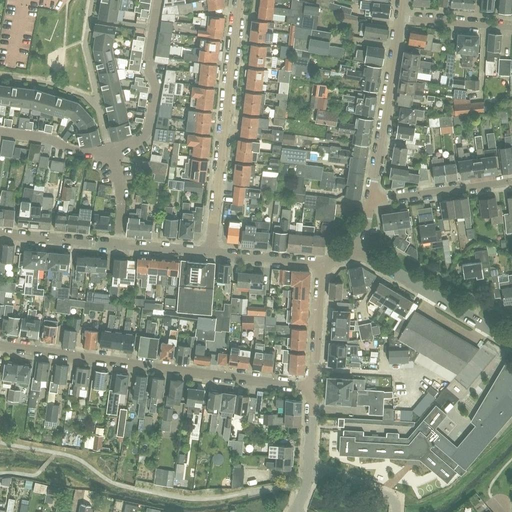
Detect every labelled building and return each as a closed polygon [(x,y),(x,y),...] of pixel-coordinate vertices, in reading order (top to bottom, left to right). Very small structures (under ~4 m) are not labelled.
[(122,0),(101,0),(101,6),(118,9),(118,10),(121,10),(122,0)] [(223,0),(209,0),(208,0),(208,5),(205,5),(206,10),(210,10),(225,8),(223,0)] [(296,26),(312,29),(314,20),(303,18),(303,14),(305,3),(305,1),(300,0),(298,0),(298,10),(296,23),(296,26)] [(331,3),(331,2),(323,0),(316,0),(316,5),(319,5),(330,9),(331,3)] [(475,8),(475,0),(462,0),(462,7),(475,8)] [(495,1),(494,0),(480,0),(480,9),(482,9),(483,11),(486,11),(487,9),(493,10),(494,0),(495,1)] [(511,13),(511,5),(511,0),(498,0),(498,12),(511,13)] [(391,4),(381,3),(361,1),(360,8),(366,9),(366,15),(389,18),(391,4)] [(305,3),(303,14),(318,16),(319,5),(305,3)] [(352,9),(331,3),(330,9),(339,12),(340,12),(350,15),(352,9)] [(163,7),(162,14),(166,14),(172,14),(175,14),(178,14),(177,5),(173,6),(165,7),(163,7)] [(116,20),(118,10),(118,9),(101,6),(99,18),(116,20)] [(283,8),(273,7),(260,6),(259,17),(272,18),(273,14),(287,15),(286,22),(290,23),(293,23),(296,23),(298,10),(290,9),(283,8)] [(162,14),(161,20),(174,22),(175,14),(172,14),(166,14),(162,14)] [(201,25),(223,28),(224,18),(209,16),(205,16),(205,20),(202,19),(201,25)] [(251,30),(266,32),(269,32),(269,27),(274,28),(274,23),(252,20),(251,30)] [(173,22),(161,21),(160,32),(172,33),(173,22)] [(114,38),(115,27),(95,23),(94,35),(114,38)] [(388,27),(378,25),(366,23),(366,24),(362,23),(361,30),(365,31),(364,36),(386,40),(388,27)] [(222,38),(223,28),(201,25),(201,30),(199,30),(198,35),(207,36),(222,38)] [(312,32),(312,29),(296,26),(295,35),(293,47),(293,48),(343,57),(344,48),(333,46),(333,47),(329,46),(330,41),(311,37),(312,32)] [(312,29),(312,32),(311,37),(330,41),(331,33),(312,29)] [(272,43),(273,33),(269,32),(266,32),(251,30),(250,40),(272,43)] [(434,34),(433,34),(411,31),(409,44),(424,47),(424,50),(431,51),(434,34)] [(172,34),(159,32),(158,44),(157,44),(166,45),(170,46),(172,34)] [(494,56),(500,56),(502,35),(489,34),(487,50),(488,50),(487,61),(487,74),(494,74),(494,61),(494,56)] [(112,49),(114,38),(94,35),(96,35),(94,49),(112,49)] [(466,61),(468,35),(459,35),(457,52),(463,52),(462,67),(466,67),(466,61)] [(472,53),(477,54),(479,36),(468,35),(466,61),(466,67),(470,67),(472,53)] [(200,44),(200,49),(203,49),(219,51),(219,49),(221,50),(222,43),(220,43),(220,41),(205,40),(201,40),(200,44)] [(166,45),(157,44),(155,56),(165,57),(166,45)] [(250,54),(265,56),(266,51),(270,52),(270,47),(266,46),(251,44),(251,46),(248,46),(247,52),(250,52),(250,54)] [(384,49),(375,47),(368,46),(367,51),(356,49),(354,57),(366,59),(366,62),(382,64),(384,49)] [(219,51),(203,49),(200,49),(195,48),(194,54),(186,53),(185,59),(198,61),(199,59),(218,61),(219,51)] [(114,58),(112,49),(94,49),(97,63),(114,59),(114,58)] [(420,60),(421,54),(404,52),(402,64),(427,69),(427,70),(432,70),(434,62),(420,60)] [(272,57),(265,56),(250,54),(249,64),(270,67),(272,57)] [(453,73),(455,55),(448,54),(445,72),(448,73),(453,73)] [(168,58),(155,56),(154,62),(167,64),(168,58)] [(117,58),(114,58),(114,59),(97,63),(99,73),(117,69),(117,70),(119,69),(117,58)] [(499,75),(511,75),(511,60),(500,59),(499,75)] [(217,65),(198,63),(195,63),(194,72),(196,72),(216,75),(217,65)] [(364,72),(355,71),(356,67),(340,64),(339,72),(347,73),(380,79),(382,67),(365,64),(364,72)] [(432,74),(432,70),(427,70),(427,69),(402,64),(400,77),(416,79),(418,72),(432,74)] [(247,78),(263,80),(267,80),(268,68),(263,68),(263,70),(249,68),(248,70),(245,70),(245,76),(248,76),(247,78)] [(119,80),(117,70),(117,69),(99,73),(102,84),(119,80)] [(164,81),(175,82),(176,70),(166,69),(164,81)] [(290,71),(284,70),(281,70),(280,82),(289,83),(290,71)] [(342,73),(331,71),(330,78),(340,80),(342,73)] [(215,85),(216,75),(196,72),(195,83),(215,85)] [(378,91),(380,79),(347,73),(346,79),(362,81),(361,89),(378,91)] [(262,84),(263,80),(247,78),(246,88),(265,90),(266,85),(262,84)] [(416,81),(410,80),(400,79),(398,91),(423,95),(424,90),(414,89),(416,81)] [(463,89),(464,80),(453,79),(452,87),(463,89)] [(122,90),(119,80),(102,84),(104,94),(122,90)] [(464,80),(463,89),(479,91),(479,81),(464,80)] [(173,94),(175,82),(164,81),(162,93),(173,94)] [(287,95),(289,83),(280,82),(278,94),(287,95)] [(313,84),(312,96),(325,98),(327,86),(313,84)] [(13,87),(2,86),(0,101),(0,103),(10,105),(13,87)] [(23,88),(13,87),(10,105),(21,106),(23,88)] [(192,96),(213,99),(214,89),(193,87),(192,96)] [(36,90),(23,88),(21,106),(32,107),(36,90)] [(458,99),(465,100),(466,91),(455,89),(454,98),(458,99)] [(47,94),(36,90),(32,107),(42,111),(47,94)] [(124,90),(122,90),(104,94),(107,105),(124,101),(126,101),(124,90)] [(422,100),(423,95),(398,91),(396,103),(412,106),(413,98),(422,100)] [(264,104),(265,94),(246,92),(245,102),(260,104),(264,104)] [(172,106),(173,94),(162,93),(160,105),(172,106)] [(287,95),(278,94),(276,93),(276,99),(279,99),(278,106),(286,107),(286,105),(287,95)] [(375,106),(377,96),(357,93),(357,97),(343,94),(342,100),(349,102),(375,106)] [(58,97),(47,94),(42,111),(52,114),(58,97)] [(213,99),(192,96),(191,106),(197,107),(212,109),(213,99)] [(319,97),(312,96),(310,107),(317,108),(319,97)] [(68,100),(58,97),(52,114),(63,117),(68,100)] [(454,105),(455,115),(465,114),(485,112),(484,102),(471,103),(471,100),(453,99),(454,105)] [(86,111),(78,103),(68,100),(63,117),(68,119),(70,116),(75,121),(86,111)] [(126,112),(124,101),(107,105),(109,115),(126,112)] [(264,104),(260,104),(245,102),(244,112),(259,113),(263,114),(263,109),(264,104)] [(347,112),(374,116),(375,106),(349,102),(349,106),(347,107),(347,110),(347,112)] [(484,104),(485,112),(495,112),(496,112),(496,108),(496,106),(494,106),(494,105),(494,104),(490,104),(490,103),(484,103),(484,104)] [(173,106),(160,105),(159,116),(171,118),(173,106)] [(286,107),(278,106),(274,105),(273,117),(284,118),(286,107)] [(410,108),(409,109),(401,107),(401,113),(399,114),(398,117),(400,119),(399,120),(415,123),(416,115),(422,116),(424,110),(410,108)] [(371,132),(373,120),(357,117),(356,124),(337,121),(338,113),(318,109),(315,124),(328,125),(371,132)] [(98,129),(95,129),(93,119),(86,111),(75,121),(79,126),(77,128),(78,134),(98,129)] [(212,113),(192,111),(192,116),(196,116),(195,121),(210,123),(212,113)] [(508,113),(508,111),(496,112),(496,119),(501,118),(502,123),(506,123),(508,123),(508,113)] [(109,127),(111,126),(129,122),(126,112),(109,115),(111,126),(109,126),(109,127)] [(451,115),(452,126),(466,124),(465,114),(455,115),(451,115)] [(441,127),(452,126),(451,115),(440,117),(440,126),(441,127)] [(242,126),(257,127),(258,123),(265,124),(265,119),(258,118),(243,116),(242,126)] [(429,127),(440,126),(440,117),(429,118),(429,127)] [(209,133),(210,123),(195,121),(188,120),(187,130),(209,133)] [(129,122),(111,126),(109,127),(112,139),(132,134),(129,122)] [(430,135),(429,127),(409,124),(409,126),(399,124),(398,130),(396,131),(396,134),(397,136),(397,137),(407,139),(406,143),(414,144),(418,145),(425,146),(424,143),(418,142),(418,139),(419,139),(420,133),(428,134),(426,143),(429,143),(429,135),(430,135)] [(369,144),(371,132),(328,125),(327,129),(354,134),(353,141),(369,144)] [(261,128),(257,127),(242,126),(241,136),(256,137),(260,138),(261,128)] [(167,129),(156,128),(154,139),(166,141),(167,129)] [(100,141),(98,129),(78,134),(81,146),(100,141)] [(274,141),(274,142),(281,142),(283,130),(272,129),(272,134),(263,133),(262,140),(274,141)] [(497,156),(496,148),(494,132),(487,133),(489,149),(483,150),(487,175),(498,173),(495,156),(497,156)] [(194,145),(209,147),(211,137),(189,134),(187,144),(194,145)] [(505,148),(498,149),(502,173),(511,171),(511,150),(510,136),(509,137),(509,134),(505,135),(505,137),(504,137),(505,148)] [(295,136),(284,135),(283,143),(294,144),(295,136)] [(487,175),(483,150),(482,136),(475,137),(477,155),(477,159),(470,160),(473,177),(487,175)] [(14,149),(15,141),(1,139),(0,147),(14,149)] [(260,142),(253,141),(239,139),(237,149),(253,151),(257,152),(259,152),(260,142)] [(15,141),(14,149),(13,156),(23,158),(25,149),(29,150),(31,143),(15,141)] [(280,154),(281,142),(274,142),(272,153),(280,154)] [(30,151),(41,153),(42,145),(31,143),(30,151)] [(367,159),(369,146),(351,143),(350,150),(341,149),(341,147),(331,146),(330,153),(367,159)] [(418,145),(414,144),(406,143),(405,148),(395,146),(394,155),(393,155),(392,159),(393,160),(393,162),(404,164),(406,154),(413,155),(414,151),(417,151),(418,145)] [(208,157),(209,147),(194,145),(194,150),(190,149),(189,154),(193,154),(193,155),(208,157)] [(470,160),(469,153),(464,153),(463,147),(458,148),(462,178),(473,177),(470,160)] [(298,163),(296,177),(327,181),(327,180),(338,182),(362,186),(364,174),(349,171),(347,179),(334,176),(334,173),(322,171),(323,167),(305,165),(307,151),(282,148),(281,162),(298,163)] [(257,161),(257,152),(253,151),(237,149),(236,159),(251,161),(257,161)] [(330,153),(329,161),(349,164),(350,164),(349,171),(364,174),(367,159),(330,153)] [(458,179),(456,169),(456,164),(455,164),(454,155),(449,156),(450,164),(444,165),(447,180),(458,179)] [(46,157),(40,156),(39,165),(38,168),(46,169),(47,169),(49,162),(50,157),(46,157)] [(447,180),(444,165),(443,158),(432,160),(433,167),(435,182),(447,180)] [(150,162),(137,159),(135,170),(148,172),(150,162)] [(185,168),(207,171),(208,161),(193,159),(192,159),(189,159),(188,163),(186,162),(185,168)] [(52,160),(50,170),(63,173),(65,163),(52,160)] [(150,162),(148,172),(166,175),(168,164),(150,160),(150,162)] [(280,162),(280,170),(289,171),(290,163),(280,162)] [(429,179),(427,169),(426,162),(422,162),(423,168),(420,168),(419,175),(407,173),(408,168),(392,166),(392,167),(390,167),(390,168),(389,171),(390,172),(391,172),(390,178),(418,182),(418,181),(429,179)] [(254,175),(254,171),(255,166),(251,165),(236,163),(235,173),(254,175)] [(278,166),(269,165),(268,165),(267,171),(273,172),(273,175),(277,176),(278,166)] [(206,180),(207,171),(185,168),(185,172),(182,172),(182,178),(206,180)] [(253,180),(254,175),(235,173),(234,183),(249,185),(253,185),(253,180)] [(277,176),(273,175),(262,174),(260,188),(260,191),(275,192),(277,176)] [(305,194),(305,187),(303,187),(304,178),(297,177),(297,182),(295,193),(305,194)] [(69,205),(72,187),(74,179),(65,178),(62,199),(66,200),(64,213),(57,213),(55,229),(67,231),(69,205)] [(360,199),(362,186),(338,182),(327,180),(327,181),(326,187),(336,189),(336,187),(346,189),(345,196),(360,199)] [(98,196),(96,196),(93,215),(95,215),(94,227),(102,228),(103,229),(104,229),(105,229),(106,229),(107,229),(108,229),(109,228),(110,228),(111,216),(103,215),(104,197),(110,198),(112,186),(100,184),(98,196)] [(77,232),(80,215),(72,214),(76,188),(72,187),(69,205),(67,231),(77,232)] [(260,191),(260,188),(250,187),(249,197),(259,198),(260,191)] [(29,227),(30,210),(34,191),(34,190),(24,188),(22,201),(21,201),(19,210),(18,226),(29,227)] [(14,210),(14,208),(13,202),(14,192),(7,191),(6,198),(3,225),(13,226),(14,210)] [(41,211),(42,211),(43,203),(44,196),(44,193),(34,191),(30,210),(29,227),(40,228),(41,211)] [(304,203),(305,194),(293,193),(292,202),(304,203)] [(317,201),(317,196),(305,194),(304,203),(304,207),(316,208),(317,201)] [(41,211),(40,228),(50,229),(53,196),(44,196),(43,203),(42,211),(41,211)] [(258,198),(251,197),(250,205),(250,206),(257,207),(258,198)] [(470,215),(469,208),(467,198),(454,199),(457,217),(465,216),(466,225),(471,225),(470,215)] [(495,198),(480,200),(482,216),(492,215),(493,224),(503,222),(501,205),(496,206),(495,198)] [(455,217),(454,210),(452,200),(440,201),(443,218),(442,218),(444,231),(450,230),(448,218),(455,217)] [(317,208),(316,220),(322,220),(336,222),(338,204),(331,203),(317,201),(316,208),(317,208)] [(153,221),(148,220),(150,203),(143,203),(143,208),(142,208),(139,237),(151,238),(153,221)] [(192,237),(193,231),(201,232),(203,208),(196,207),(196,211),(189,211),(190,203),(183,203),(180,236),(181,236),(180,237),(181,237),(181,236),(185,236),(185,237),(190,238),(191,237),(192,237)] [(163,218),(162,227),(164,227),(163,234),(170,234),(175,235),(176,235),(178,220),(172,219),(173,207),(169,207),(165,206),(164,218),(163,218)] [(142,208),(138,207),(138,212),(130,212),(131,208),(127,207),(126,218),(130,218),(130,219),(128,219),(127,236),(139,237),(142,208)] [(89,233),(91,216),(92,210),(81,208),(80,215),(77,232),(89,233)] [(440,230),(435,231),(434,223),(433,223),(431,208),(418,209),(420,225),(422,242),(432,241),(433,247),(443,246),(440,230)] [(287,233),(288,219),(290,219),(291,209),(282,209),(280,225),(274,225),(272,248),(286,250),(288,233),(287,233)] [(395,213),(398,234),(399,237),(398,245),(397,247),(404,251),(408,243),(405,241),(409,235),(405,233),(404,226),(410,225),(408,211),(407,211),(407,209),(401,209),(401,212),(395,213)] [(385,229),(393,228),(395,235),(398,234),(395,213),(383,214),(382,214),(385,229)] [(254,247),(257,217),(252,216),(251,225),(246,224),(246,230),(243,230),(241,246),(254,247)] [(257,217),(254,247),(267,248),(269,225),(261,224),(262,221),(261,221),(262,217),(257,217)] [(242,223),(235,222),(230,221),(228,240),(238,242),(239,230),(241,230),(242,223)] [(303,227),(303,223),(297,222),(296,234),(289,233),(288,250),(300,251),(302,227),(303,227)] [(314,236),(312,252),(318,253),(324,253),(325,244),(326,237),(328,237),(329,223),(322,222),(321,236),(314,235),(314,236)] [(302,227),(300,251),(312,252),(314,236),(314,235),(314,228),(303,227),(302,227)] [(474,229),(467,229),(468,239),(475,238),(474,229)] [(488,250),(488,256),(497,254),(496,247),(487,244),(487,245),(488,250)] [(15,246),(3,245),(1,261),(0,260),(0,271),(4,272),(5,261),(13,262),(15,246)] [(35,251),(32,251),(31,249),(27,249),(26,251),(25,250),(24,266),(29,267),(28,283),(24,283),(23,294),(32,295),(33,280),(35,251)] [(477,279),(484,277),(482,267),(490,266),(488,256),(488,250),(475,252),(476,262),(462,265),(464,278),(476,276),(477,279)] [(37,295),(38,279),(39,268),(45,268),(46,252),(45,252),(44,251),(41,251),(40,252),(35,251),(33,280),(32,295),(37,295)] [(57,280),(60,253),(49,253),(48,269),(53,269),(52,287),(56,287),(57,280)] [(61,288),(62,281),(63,270),(69,270),(70,254),(69,254),(68,253),(65,253),(64,254),(60,253),(57,280),(56,287),(61,288)] [(86,271),(87,256),(78,255),(75,280),(80,281),(81,271),(86,271)] [(95,282),(97,257),(87,256),(86,271),(91,272),(90,282),(95,282)] [(106,278),(106,273),(107,258),(97,257),(95,282),(100,283),(100,278),(106,278)] [(147,280),(149,258),(139,257),(137,278),(143,279),(142,287),(146,288),(147,280)] [(112,280),(112,286),(111,294),(117,295),(118,286),(119,284),(135,285),(135,283),(135,280),(135,277),(136,269),(127,268),(127,261),(127,260),(126,260),(125,258),(122,258),(121,259),(114,259),(112,280)] [(157,274),(159,259),(149,258),(147,280),(146,288),(150,288),(151,283),(156,284),(157,280),(157,274)] [(167,285),(169,260),(159,259),(157,274),(163,274),(162,284),(167,285)] [(169,260),(167,285),(177,286),(179,261),(169,260)] [(215,264),(207,263),(187,261),(186,264),(181,264),(177,312),(181,312),(188,313),(191,313),(198,314),(212,316),(212,309),(213,304),(215,264)] [(231,265),(218,264),(217,280),(226,281),(225,292),(230,292),(231,281),(229,281),(231,265)] [(365,286),(371,284),(376,276),(363,267),(362,268),(362,267),(348,269),(353,295),(367,292),(365,286)] [(492,267),(490,267),(491,271),(494,290),(500,289),(498,276),(497,270),(497,268),(492,267)] [(279,284),(280,270),(272,269),(271,283),(279,284)] [(299,285),(310,285),(311,272),(292,270),(292,271),(287,270),(280,269),(280,270),(279,284),(293,285),(299,285)] [(250,280),(251,273),(239,272),(237,286),(250,287),(250,280)] [(266,285),(262,284),(263,274),(251,273),(250,280),(250,287),(249,294),(265,295),(266,285)] [(511,274),(508,275),(508,274),(498,276),(500,289),(502,288),(505,304),(511,302),(511,274)] [(15,283),(0,281),(0,290),(14,292),(15,283)] [(330,282),(329,297),(342,298),(343,283),(330,282)] [(373,293),(368,301),(380,308),(383,303),(391,289),(380,282),(373,293)] [(289,297),(309,298),(310,285),(299,285),(293,285),(293,290),(289,290),(289,297)] [(70,297),(84,298),(84,293),(77,292),(77,287),(71,286),(70,297)] [(394,309),(402,296),(391,289),(383,303),(394,309)] [(94,293),(93,302),(105,303),(108,304),(109,294),(94,293)] [(402,296),(394,309),(400,313),(397,318),(401,320),(395,330),(401,334),(409,321),(404,317),(403,317),(404,315),(405,316),(413,302),(402,296)] [(4,318),(2,317),(1,330),(7,331),(7,333),(18,334),(21,318),(12,317),(14,306),(12,306),(13,298),(12,298),(6,297),(5,305),(6,305),(4,318)] [(154,309),(155,303),(155,298),(149,297),(149,300),(145,299),(145,308),(154,309)] [(288,309),(308,311),(309,298),(289,297),(288,302),(288,309)] [(65,299),(60,298),(59,298),(57,311),(63,312),(65,299)] [(176,298),(165,298),(164,309),(175,311),(176,298)] [(84,308),(85,301),(71,299),(65,299),(63,312),(69,313),(70,306),(84,308)] [(145,308),(145,299),(134,299),(133,307),(142,308),(145,308)] [(238,299),(231,299),(231,303),(232,304),(231,313),(240,314),(240,302),(238,302),(238,299)] [(93,302),(87,301),(85,301),(84,308),(83,313),(90,314),(91,310),(104,311),(104,309),(105,303),(93,302)] [(217,316),(231,318),(231,313),(232,304),(231,303),(225,303),(225,311),(212,309),(212,316),(217,316)] [(29,338),(34,304),(30,304),(28,317),(30,317),(29,319),(23,318),(21,334),(23,335),(23,337),(29,338)] [(36,318),(37,310),(38,305),(34,304),(29,338),(36,339),(36,337),(38,337),(41,321),(34,320),(35,318),(36,318)] [(121,316),(119,316),(120,312),(122,312),(123,305),(117,305),(117,310),(116,315),(112,348),(116,348),(117,350),(119,350),(121,349),(122,349),(124,333),(119,332),(121,316)] [(141,315),(153,316),(154,309),(145,308),(142,308),(141,315)] [(265,324),(276,324),(278,324),(278,320),(273,320),(273,317),(272,317),(273,308),(267,308),(266,316),(265,324)] [(162,310),(154,309),(153,316),(164,317),(164,310),(162,310)] [(287,322),(307,323),(308,311),(288,309),(287,322)] [(181,312),(177,312),(164,310),(164,317),(180,319),(181,312)] [(333,324),(355,325),(355,320),(349,320),(350,311),(334,310),(334,312),(332,312),(332,317),(333,317),(333,324)] [(401,334),(398,339),(421,352),(425,355),(429,357),(434,360),(438,362),(443,365),(447,367),(451,370),(458,374),(480,348),(415,310),(409,321),(401,334)] [(112,348),(116,315),(110,314),(108,330),(103,329),(100,346),(102,346),(103,348),(106,348),(107,347),(112,348)] [(217,316),(212,316),(198,314),(198,320),(197,321),(195,337),(194,344),(196,344),(194,363),(209,365),(211,354),(205,353),(206,345),(206,339),(207,339),(214,339),(215,331),(217,316)] [(265,324),(266,316),(254,315),(254,327),(265,328),(265,324)] [(230,329),(231,318),(217,316),(215,331),(223,332),(223,328),(230,329)] [(254,316),(243,316),(243,328),(253,328),(254,316)] [(64,329),(62,345),(75,347),(77,332),(79,332),(81,319),(74,318),(72,330),(64,329)] [(48,342),(49,343),(52,344),(53,342),(55,343),(58,322),(45,320),(42,341),(48,342)] [(141,336),(138,354),(139,355),(140,356),(142,356),(143,355),(147,356),(151,327),(152,322),(152,320),(148,320),(147,326),(145,336),(141,336)] [(124,333),(122,349),(126,349),(127,351),(129,351),(131,350),(133,350),(135,334),(130,333),(131,322),(126,321),(124,333)] [(151,327),(147,356),(151,356),(151,357),(154,357),(155,357),(156,357),(159,338),(154,338),(155,327),(156,327),(157,323),(152,322),(151,327)] [(370,322),(358,325),(359,330),(361,340),(374,338),(370,322)] [(281,331),(281,332),(292,333),(291,338),(306,339),(307,329),(292,328),(288,328),(289,325),(278,324),(276,324),(275,329),(275,331),(281,331)] [(355,325),(333,324),(332,330),(331,330),(331,335),(332,335),(332,337),(348,338),(349,329),(359,330),(358,325),(355,325)] [(84,329),(82,338),(84,339),(83,346),(96,348),(99,331),(92,331),(92,328),(86,328),(85,330),(84,329)] [(169,343),(162,342),(160,358),(173,360),(176,339),(177,340),(178,331),(170,330),(169,343)] [(194,344),(195,337),(189,336),(187,346),(178,345),(176,360),(189,362),(191,347),(194,347),(194,344)] [(306,349),(306,339),(291,338),(288,338),(287,347),(291,348),(306,349)] [(329,354),(351,355),(352,349),(358,350),(358,345),(330,343),(329,354)] [(238,366),(241,346),(231,344),(228,365),(238,366)] [(241,346),(238,366),(248,368),(250,354),(250,350),(246,350),(247,345),(242,345),(241,346)] [(254,354),(252,368),(262,370),(264,356),(265,353),(260,352),(260,350),(255,349),(255,351),(254,354)] [(408,349),(388,349),(389,363),(408,363),(408,349)] [(264,356),(262,370),(272,371),(274,357),(274,354),(274,352),(270,351),(269,353),(265,353),(264,356)] [(421,352),(415,362),(419,365),(425,355),(421,352)] [(219,353),(218,364),(226,365),(228,354),(219,353)] [(286,363),(289,363),(305,364),(305,354),(290,353),(287,353),(286,363)] [(329,354),(328,365),(357,367),(360,367),(360,362),(351,362),(351,361),(351,355),(329,354)] [(425,355),(419,365),(423,367),(429,357),(425,355)] [(429,357),(423,367),(428,370),(434,360),(429,357)] [(434,360),(428,370),(432,373),(438,362),(434,360)] [(16,383),(18,364),(13,364),(12,362),(8,362),(7,363),(6,362),(3,379),(4,379),(3,384),(11,384),(12,382),(16,383)] [(37,397),(39,397),(42,379),(48,380),(50,363),(37,362),(35,378),(33,378),(29,407),(36,408),(37,397)] [(304,374),(305,364),(289,363),(286,363),(284,362),(284,372),(284,374),(292,376),(292,373),(304,374)] [(363,436),(364,431),(343,430),(343,432),(343,436),(341,436),(340,454),(407,458),(413,458),(419,458),(420,459),(434,471),(447,482),(456,472),(454,470),(459,464),(465,469),(511,414),(511,365),(506,362),(471,421),(476,426),(457,447),(435,428),(446,415),(435,405),(408,438),(399,438),(399,433),(386,433),(386,437),(363,436)] [(438,362),(432,373),(437,375),(443,365),(438,362)] [(18,364),(16,383),(20,383),(20,386),(28,387),(29,382),(31,366),(29,366),(29,364),(25,364),(24,365),(18,364)] [(68,366),(56,364),(54,375),(52,375),(50,391),(57,392),(58,382),(66,383),(68,366)] [(443,365),(437,375),(441,378),(447,367),(443,365)] [(90,369),(76,367),(75,374),(74,374),(72,384),(75,384),(74,394),(79,395),(80,389),(87,390),(90,369)] [(447,367),(441,378),(445,380),(451,370),(447,367)] [(101,372),(95,371),(94,380),(92,380),(90,397),(96,398),(97,388),(106,389),(108,373),(106,372),(105,371),(103,370),(101,372)] [(451,370),(445,380),(450,383),(458,374),(451,370)] [(117,414),(120,392),(127,393),(129,375),(128,375),(127,374),(123,373),(122,374),(116,373),(114,390),(110,390),(107,413),(117,414)] [(136,375),(133,397),(139,398),(138,402),(140,403),(138,416),(144,417),(148,392),(145,391),(147,376),(136,375)] [(155,412),(156,408),(158,395),(163,396),(165,379),(152,377),(149,394),(151,394),(149,411),(155,412)] [(393,409),(383,408),(384,398),(384,397),(392,398),(392,392),(384,391),(352,389),(352,379),(327,377),(326,403),(369,405),(369,414),(383,415),(382,420),(393,421),(394,421),(393,409)] [(180,404),(181,397),(183,381),(170,380),(169,389),(168,389),(166,402),(166,406),(172,407),(172,403),(180,404)] [(426,391),(428,392),(436,399),(439,394),(430,386),(426,391)] [(193,418),(197,389),(189,388),(186,404),(189,404),(187,417),(193,418)] [(15,389),(14,401),(20,402),(22,390),(15,389)] [(197,389),(193,418),(191,431),(199,432),(202,412),(199,412),(200,405),(202,406),(204,390),(197,389)] [(209,432),(216,433),(221,393),(217,392),(217,391),(211,390),(211,391),(210,391),(207,413),(212,413),(209,432)] [(221,416),(226,417),(225,426),(231,427),(235,394),(234,394),(234,392),(229,392),(229,393),(223,393),(221,409),(221,410),(221,416)] [(428,392),(424,397),(432,403),(434,401),(436,399),(428,392)] [(257,399),(249,397),(249,396),(237,394),(234,418),(237,418),(239,418),(241,417),(242,416),(243,413),(249,414),(249,411),(255,412),(257,399)] [(432,403),(424,397),(420,401),(428,408),(432,403)] [(285,413),(301,413),(302,401),(286,399),(286,400),(276,399),(276,407),(285,408),(285,413)] [(428,408),(420,401),(416,406),(424,413),(428,408)] [(47,404),(45,420),(57,422),(59,406),(47,404)] [(424,413),(416,406),(412,411),(420,417),(424,413)] [(162,419),(171,420),(173,408),(164,407),(162,419)] [(124,437),(127,409),(120,408),(117,436),(124,437)] [(301,425),(301,413),(285,413),(285,417),(277,417),(277,414),(264,414),(263,424),(285,424),(301,425)] [(70,434),(68,446),(80,448),(81,436),(70,434)] [(94,450),(102,451),(104,436),(96,435),(94,450)] [(292,446),(274,445),(274,443),(263,442),(262,450),(269,451),(269,456),(277,457),(291,458),(292,446)] [(291,469),(291,458),(277,457),(277,463),(267,462),(267,468),(276,469),(276,468),(291,469)] [(161,486),(172,487),(174,471),(169,470),(163,469),(161,486)] [(232,479),(232,489),(243,485),(243,479),(232,478),(232,479)] [(46,494),(48,485),(36,483),(34,491),(46,494)] [(48,485),(46,494),(54,495),(53,496),(58,498),(61,488),(48,485)] [(12,511),(14,500),(8,499),(6,511),(7,511),(12,511)] [(26,511),(28,501),(22,500),(19,511),(26,511)]
